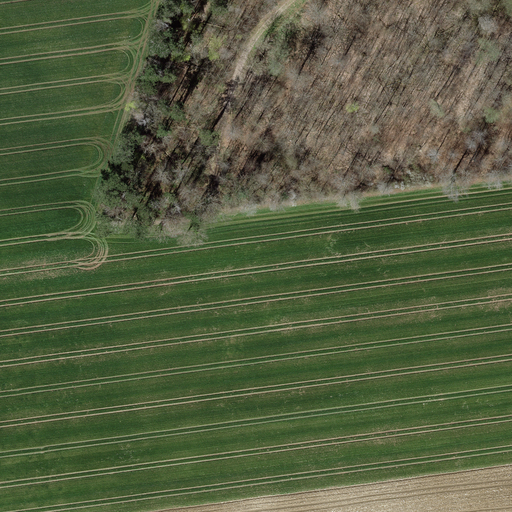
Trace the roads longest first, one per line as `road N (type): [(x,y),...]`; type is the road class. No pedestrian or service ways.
road 1 (track): [(511,176),(217,204)]
road 2 (track): [(217,217),(221,129),(238,71),(253,40),(294,0)]
road 3 (track): [(220,143),(192,79),(202,0)]
